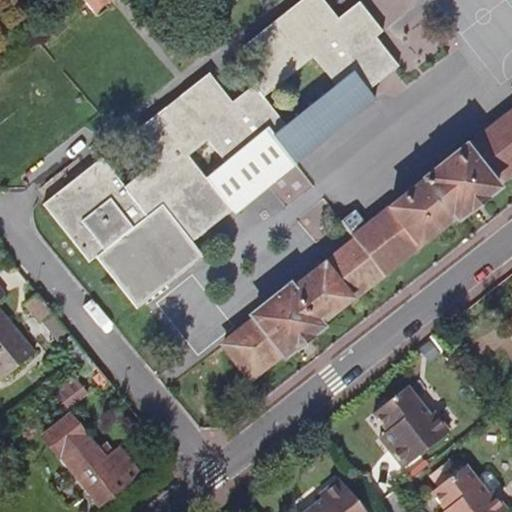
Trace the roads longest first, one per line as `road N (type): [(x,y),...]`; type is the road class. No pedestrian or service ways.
road 1 (residential): [(212,473),(511,239)]
road 2 (residential): [(212,473),(6,213)]
